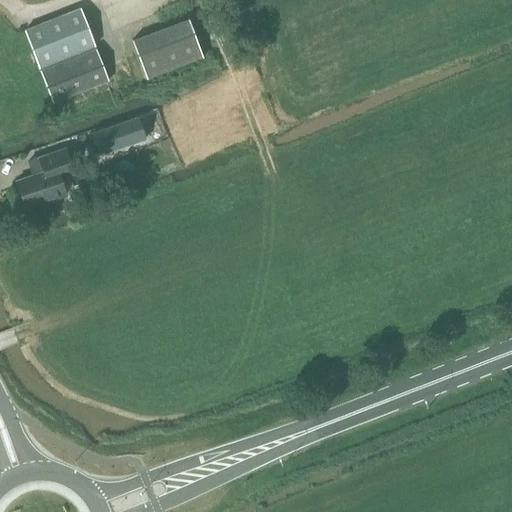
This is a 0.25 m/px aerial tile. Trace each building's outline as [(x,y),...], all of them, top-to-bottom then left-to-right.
[(41,68),(97,47),(81,7),(26,29),(41,68)] [(178,23),(132,42),(146,81),(204,58),(188,19),(178,23)] [(39,72),(47,92),(52,104),(108,82),(95,49),(39,72)] [(137,117),(90,133),(98,157),(145,140),(137,117)] [(25,211),(65,197),(59,181),(73,176),(64,150),(27,163),(32,177),(15,183),(25,211)]
